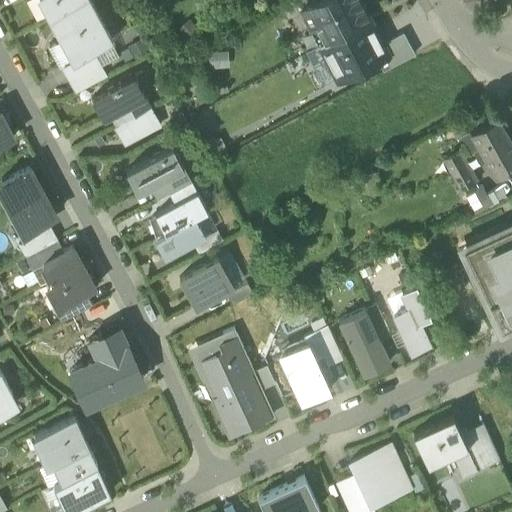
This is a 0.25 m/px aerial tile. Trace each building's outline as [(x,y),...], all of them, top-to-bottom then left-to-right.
[(42,0),(51,16),(80,0),(42,0)] [(90,0),(80,0),(51,16),(50,16),(64,40),(74,60),(75,61),(94,51),(111,41),(112,40),(90,0)] [(319,44),(320,45),(369,20),(359,0),(321,0),(301,10),(312,31),(317,29),(323,42),(319,44)] [(189,19),(176,31),(183,39),(196,27),(189,19)] [(382,43),(369,20),(320,45),(327,60),(336,77),(338,81),(377,60),(387,55),(382,43)] [(415,54),(403,32),(382,43),(387,55),(377,60),(383,71),(415,54)] [(125,47),(133,62),(151,52),(143,37),(125,47)] [(59,68),(61,67),(74,60),(64,40),(48,49),(59,68)] [(111,41),(94,51),(102,65),(119,56),(111,41)] [(313,67),(327,60),(320,45),(305,53),(313,67)] [(92,56),(98,67),(102,65),(94,51),(75,61),(74,60),(61,67),(69,83),(70,83),(64,71),(92,56)] [(207,53),(208,69),(229,68),(228,52),(207,53)] [(64,71),(70,83),(98,67),(92,56),(64,71)] [(327,60),(313,67),(322,84),(336,77),(327,60)] [(70,83),(69,83),(75,93),(107,76),(102,65),(98,67),(70,83)] [(92,98),(103,118),(113,113),(145,95),(134,75),(92,98)] [(119,123),(151,106),(145,95),(113,113),(119,123)] [(119,123),(128,141),(160,124),(151,106),(119,123)] [(0,145),(14,138),(0,111),(0,145)] [(511,145),(498,119),(471,134),(478,148),(496,179),(511,170),(511,145)] [(471,152),(478,148),(471,134),(463,138),(471,152)] [(208,143),(214,155),(226,149),(220,137),(208,143)] [(172,145),(126,170),(137,191),(153,182),(183,166),(172,145)] [(442,158),(460,190),(475,181),(458,150),(442,158)] [(0,187),(23,231),(24,232),(47,219),(51,217),(43,202),(48,200),(30,166),(0,182),(0,187)] [(183,166),(153,182),(161,197),(169,193),(191,181),(183,166)] [(378,172),(359,173),(360,185),(379,185),(378,172)] [(169,193),(174,204),(197,191),(191,181),(169,193)] [(482,184),(464,194),(475,213),(493,204),(482,184)] [(197,191),(174,204),(154,214),(165,233),(195,217),(207,210),(197,191)] [(205,236),(216,230),(207,210),(195,217),(205,236)] [(165,233),(154,239),(164,257),(192,243),(205,236),(195,217),(165,233)] [(63,250),(57,239),(49,223),(47,219),(24,232),(28,238),(19,243),(26,257),(32,268),(43,262),(63,250)] [(493,325),(499,323),(474,269),(482,266),(474,248),(510,231),(509,228),(511,226),(511,220),(456,246),(493,325)] [(474,269),(499,323),(506,320),(508,326),(511,323),(511,226),(509,228),(510,231),(474,248),(482,266),(474,269)] [(192,243),(198,254),(222,240),(216,230),(205,236),(192,243)] [(40,284),(46,281),(81,263),(72,246),(63,250),(43,262),(32,268),(40,284)] [(230,250),(217,257),(233,287),(235,289),(247,282),(230,250)] [(179,277),(195,307),(233,287),(217,257),(179,277)] [(95,288),(81,263),(46,281),(59,305),(60,307),(86,293),(95,288)] [(235,289),(226,293),(232,304),(253,293),(247,282),(235,289)] [(411,304),(420,323),(431,318),(415,284),(401,291),(408,305),(411,304)] [(408,305),(401,291),(386,297),(393,312),(408,305)] [(60,307),(66,318),(92,304),(86,293),(60,307)] [(364,308),(380,340),(390,335),(376,302),(364,308)] [(420,323),(411,304),(408,305),(393,312),(411,352),(430,344),(420,323)] [(380,340),(364,308),(338,320),(348,340),(351,338),(367,373),(390,362),(380,340)] [(511,323),(508,326),(506,320),(499,323),(493,325),(499,337),(511,330),(511,323)] [(307,340),(316,359),(323,356),(327,364),(342,357),(327,324),(303,335),(306,341),(307,340)] [(84,403),(143,376),(119,325),(88,339),(97,358),(69,370),(77,388),(79,387),(85,400),(83,401),(84,403)] [(211,397),(229,435),(272,416),(260,389),(256,380),(252,382),(248,373),(254,371),(254,370),(234,327),(222,332),(226,339),(218,343),(221,349),(200,359),(216,395),(211,397)] [(226,339),(222,332),(187,348),(210,398),(211,397),(216,395),(200,359),(221,349),(218,343),(226,339)] [(316,359),(307,340),(306,341),(280,353),(303,402),(330,389),(316,359)] [(256,380),(260,389),(275,382),(266,364),(254,370),(254,371),(248,373),(252,382),(256,380)] [(0,414),(19,404),(0,368),(0,414)] [(77,388),(83,401),(85,400),(79,387),(77,388)] [(88,446),(74,415),(34,434),(47,464),(88,446)] [(467,447),(461,433),(452,415),(413,433),(427,465),(452,454),(467,447)] [(483,423),(461,433),(467,447),(470,446),(480,468),(500,459),(483,423)] [(390,443),(350,462),(355,474),(370,506),(370,505),(410,487),(406,477),(390,443)] [(97,464),(88,446),(47,464),(39,468),(48,486),(53,483),(97,464)] [(477,469),(467,447),(452,454),(462,476),(477,469)] [(53,483),(66,511),(67,511),(110,493),(97,464),(53,483)] [(406,477),(410,487),(413,493),(424,488),(416,472),(406,477)] [(369,511),(373,511),(370,505),(370,506),(355,474),(338,482),(351,511),(369,511)] [(258,497),(264,511),(309,511),(319,508),(304,476),(258,497)] [(66,511),(53,483),(48,486),(40,489),(50,511),(66,511)]
